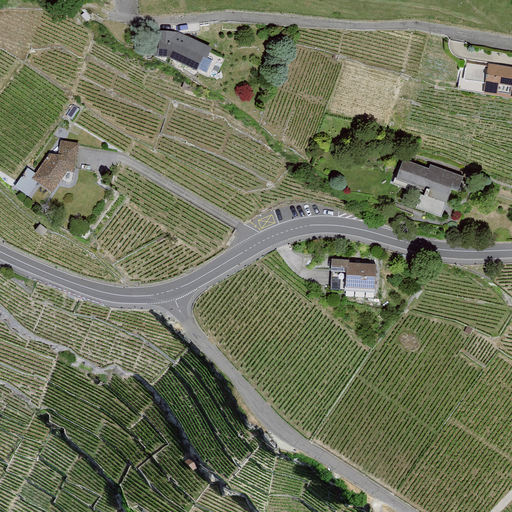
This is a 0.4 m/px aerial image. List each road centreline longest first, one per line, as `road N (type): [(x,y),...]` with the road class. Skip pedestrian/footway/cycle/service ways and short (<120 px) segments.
road 1 (residential): [(511,41),(402,18),(143,18),(91,6)]
road 2 (tertiary): [(171,290),(300,226),(351,227),(449,250),(511,249)]
road 3 (unclassified): [(408,511),(281,428),(184,318),(171,290)]
road 4 (tertiary): [(0,251),(112,294),(171,290)]
